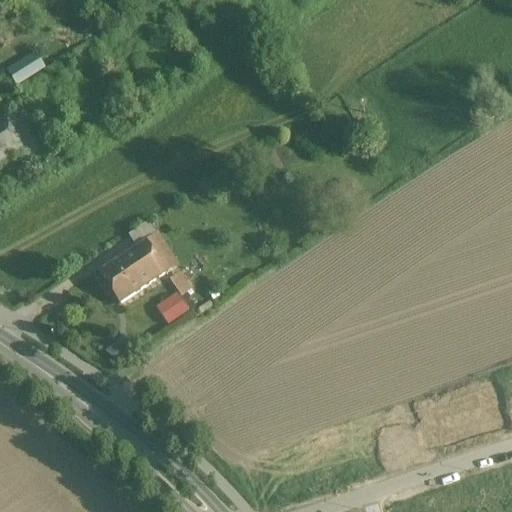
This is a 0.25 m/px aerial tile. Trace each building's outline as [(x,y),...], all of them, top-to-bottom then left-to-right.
[(35,57),(16,70),(24,83),(44,70),(35,57)] [(22,107),(0,121),(0,165),(19,153),(42,137),(22,107)] [(42,137),(19,153),(28,167),(52,151),(42,137)] [(146,244),(99,275),(120,306),(167,275),(146,244)] [(190,292),(180,277),(170,282),(181,298),(190,292)] [(167,326),(190,312),(178,293),(155,307),(167,326)]
